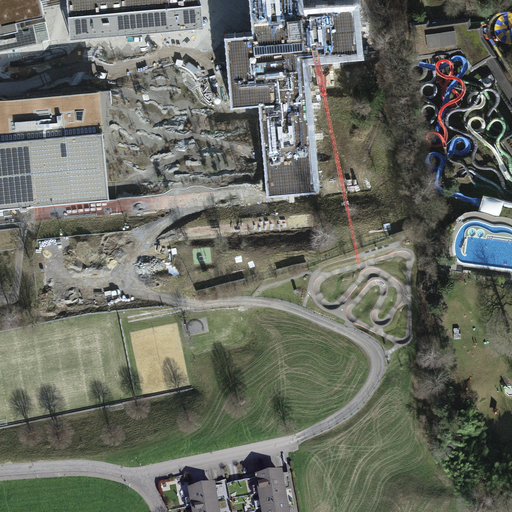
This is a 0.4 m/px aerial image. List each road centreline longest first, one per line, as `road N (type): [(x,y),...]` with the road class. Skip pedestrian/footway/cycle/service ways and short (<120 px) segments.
road 1 (track): [(125,322),(204,307),(279,305),(377,349),(383,367),(374,390),(341,420),(288,443)]
road 2 (residential): [(128,474),(288,443)]
road 3 (residential): [(0,471),(92,467),(128,474)]
